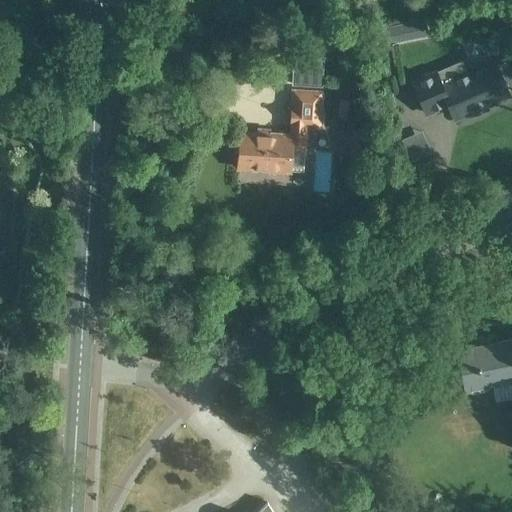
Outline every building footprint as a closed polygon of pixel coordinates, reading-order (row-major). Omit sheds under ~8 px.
[(430,38),(426,22),(382,30),(386,48),(430,38)] [(501,75),(496,62),(495,59),(466,71),(461,60),(436,71),(436,69),(410,80),(425,115),(447,106),(453,121),(472,112),(474,116),(489,110),(487,106),(510,96),(504,81),(506,80),(504,74),(501,75)] [(236,168),(235,168),(235,170),(268,171),(267,174),(285,175),(286,173),(291,173),(291,171),(290,171),(290,170),(302,171),(304,152),(306,152),(307,128),(321,129),(323,90),(320,90),(321,76),(297,75),(296,88),(291,88),(288,135),(238,132),(236,168)] [(401,139),(407,163),(431,153),(421,130),(401,139)] [(511,396),(511,338),(495,342),(494,335),(476,339),(477,345),(456,350),(463,388),(470,387),(470,393),(484,390),(483,385),(492,383),(495,400),(511,396)] [(476,496),(496,461),(424,421),(404,456),(476,496)] [(274,511),(267,500),(263,505),(255,511),(274,511)]
